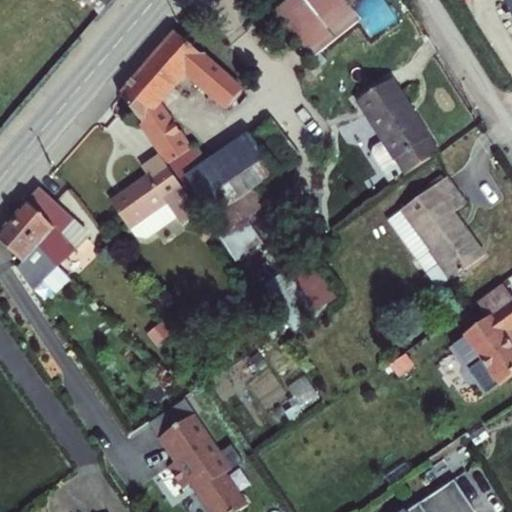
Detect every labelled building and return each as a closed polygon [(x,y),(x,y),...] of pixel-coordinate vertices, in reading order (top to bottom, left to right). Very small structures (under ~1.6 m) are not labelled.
[(362,15),(347,0),(292,0),(277,15),(320,58),(362,15)] [(511,0),(503,0),(511,13),(511,0)] [(126,102),(186,84),(191,79),(194,82),(219,74),(218,73),(180,40),(126,102)] [(247,97),(219,74),(194,82),(232,114),(247,97)] [(436,139),(396,82),(363,104),(403,162),(436,139)] [(162,112),(186,84),(126,102),(190,192),(194,189),(208,179),(162,112)] [(208,179),(194,189),(224,233),(306,175),(274,132),(208,179)] [(185,219),(199,209),(171,168),(156,179),(159,183),(135,200),(138,204),(124,214),(140,236),(177,209),(185,219)] [(449,179),(405,212),(414,224),(402,233),(445,289),(487,257),(456,213),(468,205),(449,179)] [(97,232),(49,191),(19,225),(67,266),(88,242),(97,232)] [(121,210),(124,214),(138,204),(135,200),(121,210)] [(252,220),(226,240),(243,263),(269,243),(252,220)] [(67,266),(19,225),(3,244),(11,251),(31,268),(26,274),(41,296),(67,266)] [(298,328),(344,298),(314,253),(268,283),(298,328)] [(499,318),(468,340),(505,389),(511,384),(511,341),(511,340),(511,339),(511,325),(511,324),(511,322),(511,294),(507,289),(488,303),(499,318)] [(231,478),(237,474),(199,419),(166,441),(182,465),(173,470),(188,493),(198,487),(214,511),(250,511),(253,511),(231,478)] [(478,511),(460,484),(418,511),(478,511)]
